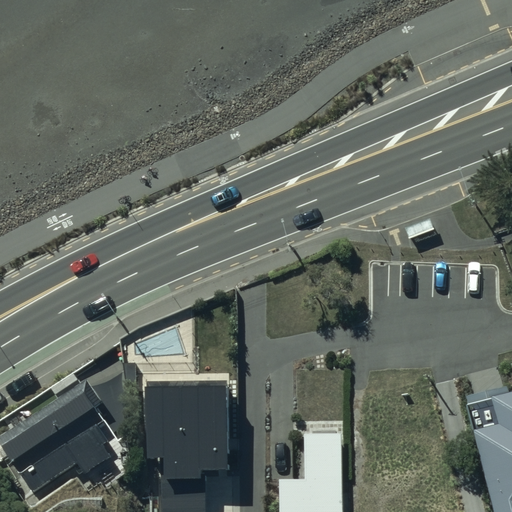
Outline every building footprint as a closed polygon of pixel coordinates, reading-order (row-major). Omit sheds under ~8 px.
[(430,219),(406,228),(409,238),(434,229),(430,219)] [(206,511),(206,471),(220,471),(220,467),(230,467),(228,377),(147,379),(147,395),(141,395),(142,434),(148,434),(149,456),(162,456),(163,511),(206,511)] [(83,382),(0,435),(0,448),(27,490),(72,461),(82,477),(113,457),(103,443),(117,435),(83,382)] [(472,417),(468,418),(492,511),(511,511),(511,394),(508,395),(505,383),(466,393),(472,417)] [(376,475),(363,478),(370,511),(443,511),(435,473),(447,471),(432,407),(364,422),(376,475)] [(337,511),(337,434),(307,434),(307,478),(277,478),(276,511),(337,511)]
